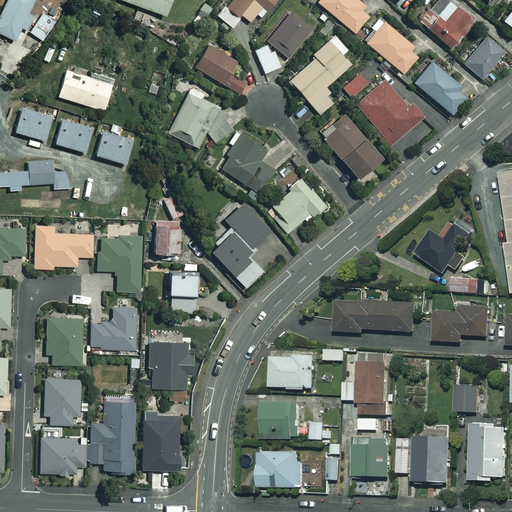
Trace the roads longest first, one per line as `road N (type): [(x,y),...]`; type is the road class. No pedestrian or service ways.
road 1 (residential): [(211,511),(224,394),(253,332),(290,289),(511,99)]
road 2 (residential): [(75,288),(38,288),(28,296),(21,508)]
